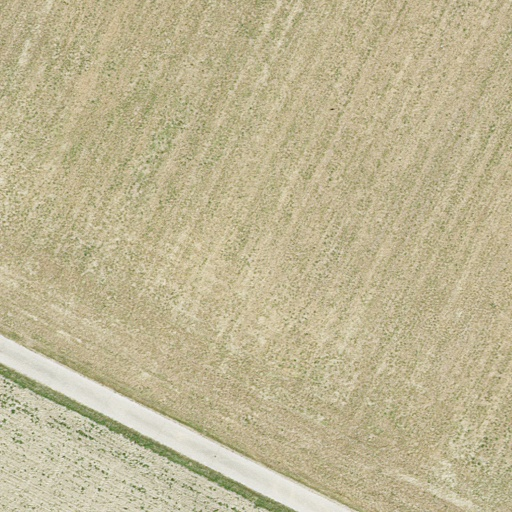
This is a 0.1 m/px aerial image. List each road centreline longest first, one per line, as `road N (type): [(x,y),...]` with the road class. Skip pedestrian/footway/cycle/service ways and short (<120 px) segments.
road 1 (track): [(323,511),(0,350)]
road 2 (motorway): [(0,104),(218,0)]
